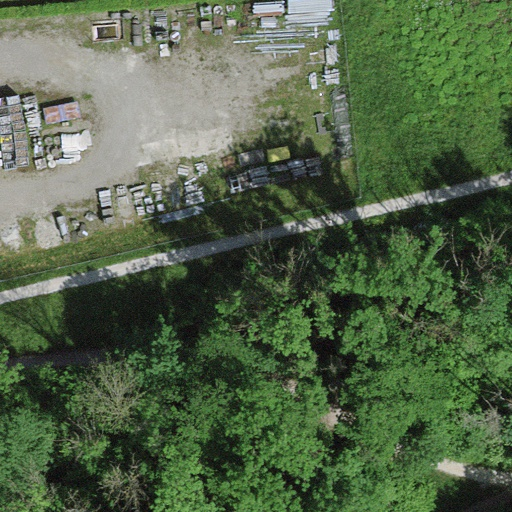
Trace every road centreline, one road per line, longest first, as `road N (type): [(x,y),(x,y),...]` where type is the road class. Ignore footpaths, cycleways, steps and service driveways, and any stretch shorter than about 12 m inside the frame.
road 1 (track): [(317,414),(247,367),(207,358),(0,366)]
road 2 (track): [(511,474),(475,473),(317,414)]
